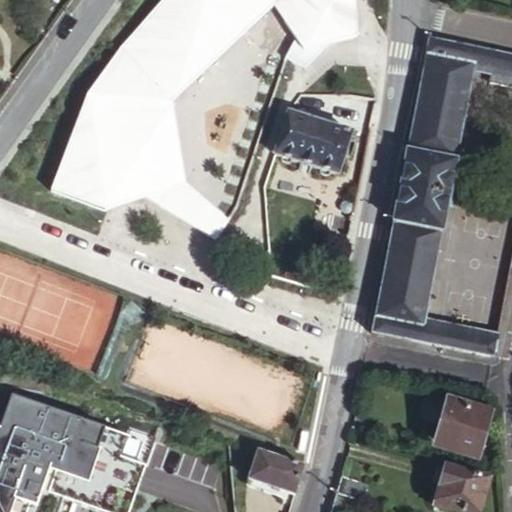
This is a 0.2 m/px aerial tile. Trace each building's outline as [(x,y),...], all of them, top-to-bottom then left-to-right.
[(214,244),(230,221),(186,188),(171,103),(273,8),(299,39),(283,59),(295,65),(306,71),(314,61),(325,47),(358,38),(355,0),(161,0),(117,50),(87,93),(85,97),(49,193),(104,215),(144,202),(214,244)] [(370,336),(491,360),(511,256),(511,54),(432,39),(370,336)] [(292,99),(273,150),(337,170),(354,119),(292,99)] [(125,438),(10,399),(0,429),(0,511),(69,511),(71,508),(83,511),(129,511),(154,437),(128,429),(125,438)] [(492,413),(443,402),(429,454),(477,467),(492,413)] [(293,497),(302,466),(256,449),(245,479),(293,497)] [(476,511),(487,480),(446,467),(445,471),(439,469),(434,485),(441,487),(434,507),(448,511),(476,511)] [(366,488),(338,478),(334,493),(362,502),(366,488)] [(334,493),(327,511),(358,511),(362,502),(334,493)]
